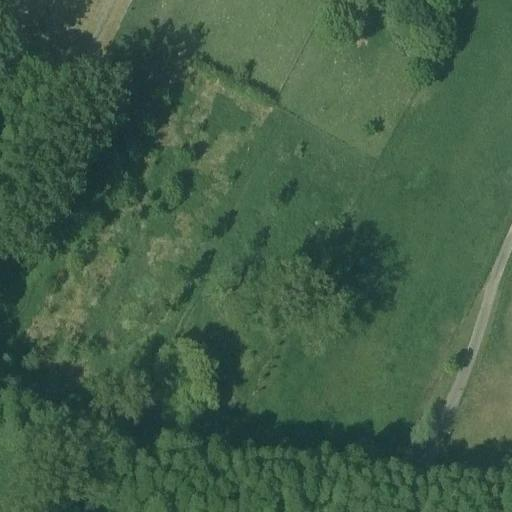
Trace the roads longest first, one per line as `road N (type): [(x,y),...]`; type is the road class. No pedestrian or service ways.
road 1 (track): [(511,504),(156,464),(110,453),(0,398)]
road 2 (track): [(511,228),(416,494)]
